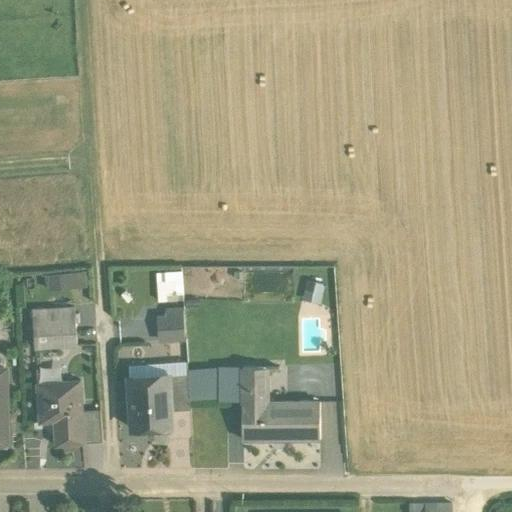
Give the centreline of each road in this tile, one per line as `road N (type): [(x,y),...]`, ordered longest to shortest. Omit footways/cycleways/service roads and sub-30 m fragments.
road 1 (residential): [(0,487),(484,486)]
road 2 (track): [(83,0),(100,263)]
